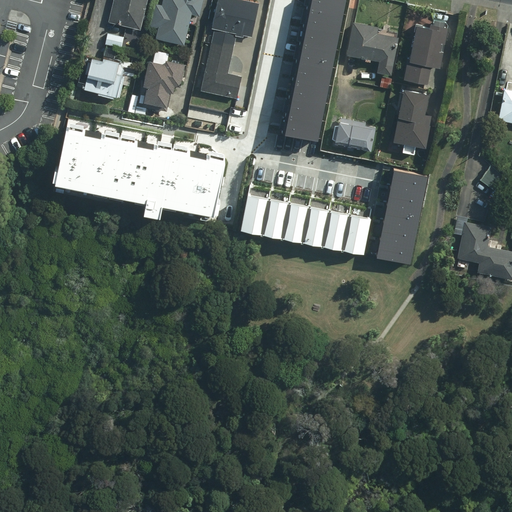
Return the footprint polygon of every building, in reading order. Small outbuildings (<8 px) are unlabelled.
[(147,0),(115,0),(111,22),(141,28),(147,0)] [(185,46),(191,17),(200,19),(203,0),(162,0),(162,5),(154,4),(149,27),(157,29),(155,40),(185,46)] [(260,2),(250,0),(218,0),(202,91),(238,97),(243,76),(227,73),(235,35),(253,38),(260,2)] [(313,0),(286,133),(317,139),(346,0),(313,0)] [(445,45),(449,28),(445,27),(446,22),(435,20),(434,25),(431,24),(430,28),(418,25),(411,58),(407,58),(403,79),(428,84),(431,67),(441,69),(444,53),(440,52),(441,44),(445,45)] [(380,26),(353,21),(347,54),(380,60),(378,73),(392,76),(398,38),(379,35),(380,26)] [(125,39),(106,34),(104,42),(123,47),(125,39)] [(129,65),(92,56),(84,90),(120,99),(129,65)] [(168,63),(148,60),(142,102),(169,106),(170,94),(174,95),(175,87),(181,88),(185,62),(169,59),(168,63)] [(430,94),(404,89),(394,142),(426,148),(432,116),(426,115),(430,94)] [(511,122),(511,90),(504,89),(498,120),(511,122)] [(377,126),(332,117),(327,142),(372,151),(377,126)] [(219,207),(229,155),(67,124),(57,176),(219,207)] [(508,171),(494,163),(483,181),(498,189),(508,171)] [(394,170),(379,254),(412,260),(427,176),(394,170)] [(372,219),(249,195),(242,229),(366,253),(372,219)] [(490,198),(472,195),(468,219),(485,222),(490,198)] [(511,251),(489,247),(493,227),(465,222),(457,259),(479,263),(477,273),(511,279),(511,251)]
